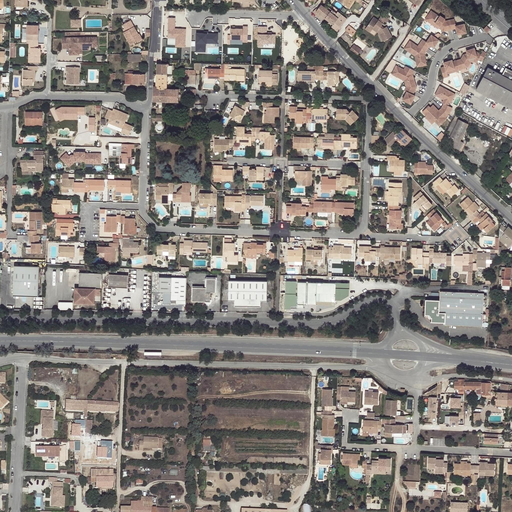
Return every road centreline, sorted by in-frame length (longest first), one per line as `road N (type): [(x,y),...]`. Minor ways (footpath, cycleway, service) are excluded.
road 1 (residential): [(395,314),(383,298),(372,298),(314,322),(0,316)]
road 2 (secondary): [(0,339),(381,352)]
road 3 (residential): [(23,357),(384,366)]
road 4 (residential): [(142,205),(155,226),(351,233),(361,227)]
road 5 (residential): [(369,101),(198,93)]
road 6 (unclassified): [(404,119),(426,98),(439,57),(506,20)]
road 7 (residential): [(511,218),(404,119)]
road 8 (residential): [(9,106),(8,228),(24,232)]
road 9 (residential): [(366,163),(233,160)]
